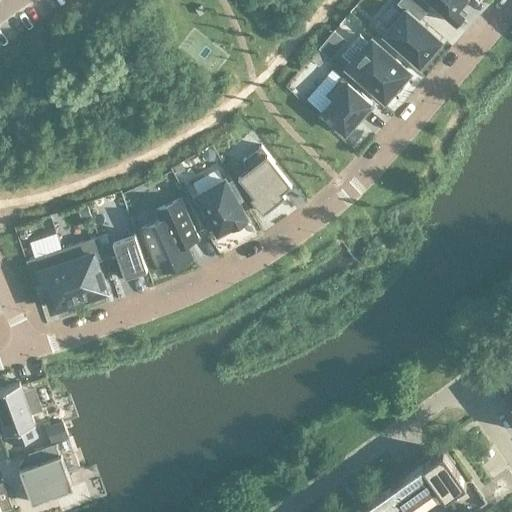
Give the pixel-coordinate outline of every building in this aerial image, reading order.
[(420,0),(400,0),(399,2),(406,8),(384,32),(420,64),(443,38),(419,18),(429,8),(420,0)] [(465,13),(459,8),(459,7),(460,7),(460,6),(461,6),(461,5),(462,4),(462,3),(463,3),(463,2),(464,2),(464,1),(465,1),(465,0),(430,0),(456,23),(465,13)] [(342,40),(333,32),(320,47),(329,55),(342,40)] [(372,40),(351,64),(350,64),(349,66),(351,67),(384,96),(386,98),(387,96),(408,72),(410,70),(408,69),(374,40),(375,40),(373,38),(372,40)] [(319,49),(311,58),(319,65),(327,56),(319,49)] [(361,121),(358,119),(363,112),(366,115),(375,104),(342,75),(326,94),(332,99),(322,111),(346,132),(357,120),(360,122),(361,121)] [(253,171),(242,179),(254,194),(252,196),(264,211),(286,194),(283,190),(292,183),(262,145),(244,159),(253,171)] [(225,178),(198,193),(219,231),(233,223),(234,225),(246,218),(244,216),(247,215),(225,178)] [(181,197),(156,209),(161,218),(141,227),(161,271),(193,257),(186,243),(199,237),(181,197)] [(113,240),(118,255),(112,257),(119,277),(125,274),(125,276),(146,269),(147,268),(135,233),(134,233),(113,240)] [(62,247),(80,298),(106,289),(97,261),(106,258),(98,235),(62,247)] [(35,284),(44,281),(53,307),(80,298),(62,247),(26,259),(35,284)] [(20,380),(0,387),(0,412),(7,432),(9,431),(14,445),(38,436),(34,423),(35,422),(20,380)] [(47,424),(53,442),(69,436),(63,418),(47,424)] [(34,450),(38,461),(20,468),(33,502),(74,487),(62,453),(61,453),(57,442),(34,450)] [(466,483),(444,450),(424,464),(438,485),(437,485),(446,497),(466,483)] [(438,485),(424,464),(392,486),(407,507),(437,485),(438,485)] [(399,511),(407,507),(392,486),(361,508),(364,511),(399,511)]
